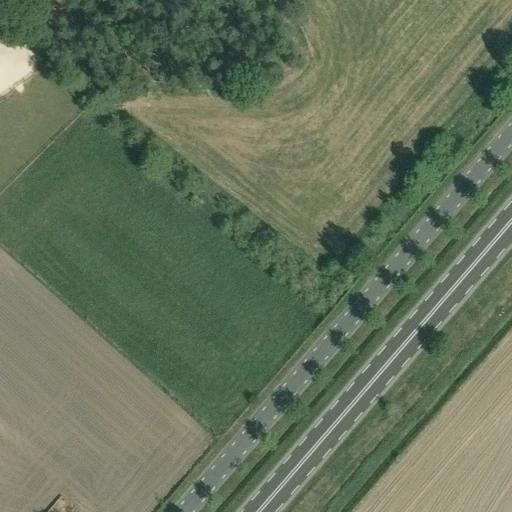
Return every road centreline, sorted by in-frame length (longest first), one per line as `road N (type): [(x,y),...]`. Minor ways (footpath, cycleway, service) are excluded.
road 1 (unclassified): [(185,511),(511,136)]
road 2 (primary): [(258,511),(511,220)]
